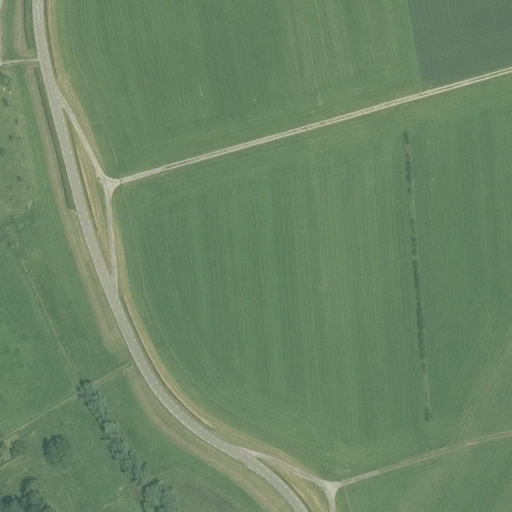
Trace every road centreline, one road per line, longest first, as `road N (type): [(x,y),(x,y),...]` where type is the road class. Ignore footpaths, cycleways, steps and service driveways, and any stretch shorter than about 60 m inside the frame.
road 1 (unclassified): [(102,184),(400,99)]
road 2 (tertiary): [(113,303),(48,94)]
road 3 (tertiary): [(224,447),(163,399),(113,303)]
road 4 (unclassified): [(331,511),(321,483),(224,447)]
